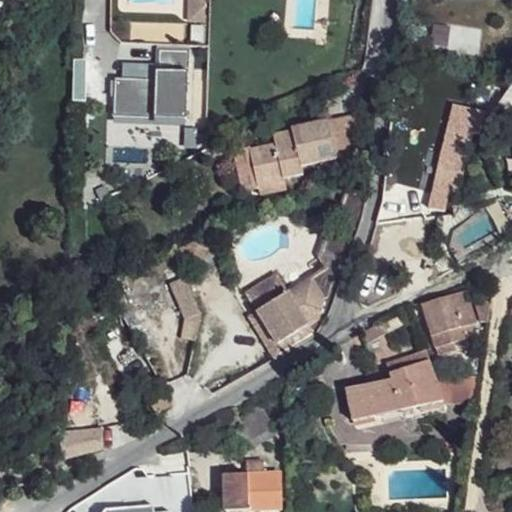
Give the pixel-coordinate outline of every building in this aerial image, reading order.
[(204,0),(189,0),(189,23),(204,24),(204,0)] [(188,129),(187,53),(157,54),(158,65),(113,66),(114,129),(163,128),(163,130),(188,129)] [(350,116),(325,122),(334,158),(340,157),(358,152),(350,116)] [(277,145),(251,150),(261,187),(285,182),(284,179),(302,174),(300,167),(334,158),(325,122),(292,130),(293,132),(295,140),(277,145)] [(448,130),(433,188),(458,194),(472,136),(448,130)] [(293,132),(275,137),(277,145),(295,140),(293,132)] [(244,191),(261,187),(251,150),(235,154),(244,191)] [(358,152),(340,157),(343,169),(362,164),(358,152)] [(285,182),(261,187),(263,196),(286,190),(285,182)] [(212,234),(180,248),(189,268),(221,253),(212,234)] [(283,355),(284,356),(313,336),(308,328),(321,319),(325,295),(329,294),(336,271),(329,269),(314,279),(288,295),(258,314),(283,355)] [(246,294),(258,314),(288,295),(277,276),(246,294)] [(169,286),(184,322),(200,315),(185,279),(169,286)] [(464,293),(455,296),(423,305),(432,336),(437,349),(453,344),(468,340),(464,327),(472,324),(474,323),(469,307),(464,293)] [(490,304),(477,303),(480,321),(488,322),(490,304)] [(90,321),(117,378),(145,366),(118,308),(90,321)] [(283,355),(258,314),(249,319),(274,360),(283,355)] [(367,344),(365,345),(369,357),(381,353),(377,339),(389,333),(383,322),(367,331),(370,340),(366,341),(367,344)] [(472,324),(464,327),(468,340),(476,337),(472,324)] [(367,331),(361,334),(367,344),(366,341),(370,340),(367,331)] [(453,344),(437,349),(438,356),(456,351),(453,344)] [(390,374),(428,362),(426,353),(387,367),(390,374)] [(344,390),(351,423),(380,417),(415,409),(415,413),(417,418),(446,412),(444,406),(435,379),(428,362),(390,374),(391,380),(344,390)] [(472,379),(435,379),(444,406),(469,404),(472,379)] [(165,399),(152,407),(158,416),(171,408),(165,399)] [(244,454),(276,435),(259,404),(227,423),(244,454)] [(102,430),(58,432),(60,458),(103,456),(102,430)] [(279,511),(280,475),(263,475),(263,461),(246,462),(246,476),(247,511),(279,511)] [(233,511),(233,476),(225,477),(226,511),(233,511)] [(247,511),(246,476),(233,476),(233,511),(247,511)] [(446,511),(455,511),(457,501),(448,500),(446,511)]
